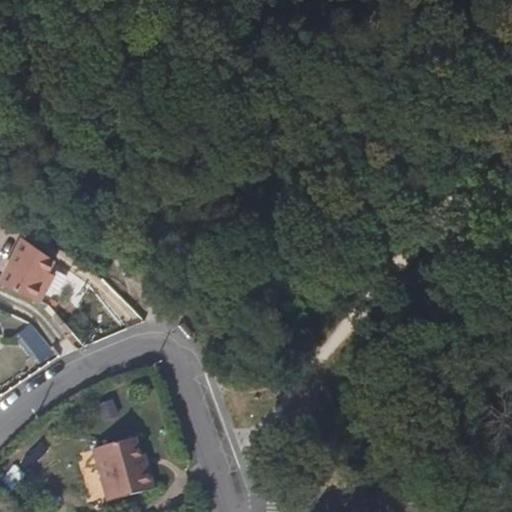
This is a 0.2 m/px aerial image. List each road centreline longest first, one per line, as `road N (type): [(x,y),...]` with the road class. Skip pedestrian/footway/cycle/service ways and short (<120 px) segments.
road 1 (unclassified): [(227,502),(183,369),(160,344),(34,392),(0,419)]
road 2 (track): [(263,427),(476,176)]
road 3 (track): [(337,0),(377,90),(415,145),(476,176)]
